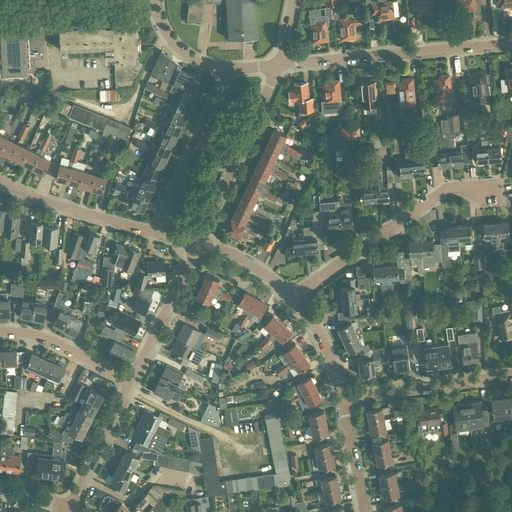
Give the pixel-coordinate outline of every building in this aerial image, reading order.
[(189,0),(187,19),(202,22),(205,3),(227,2),(229,39),(245,38),(245,43),(249,43),(253,43),(252,38),(257,38),(254,0),(189,0)] [(365,0),(366,3),(371,3),(372,14),(376,13),(376,19),(394,17),(393,16),(398,16),(397,1),(386,3),(385,0),(365,0)] [(413,0),(414,0),(412,0),(413,10),(416,10),(417,15),(434,14),(432,0),(413,0)] [(453,0),(454,6),(457,5),(458,11),(476,10),(474,0),(453,0)] [(345,19),(339,19),(338,14),(337,14),(337,7),(331,8),(332,15),(333,28),(340,28),(341,40),(356,39),(355,25),(363,24),(362,13),(345,15),(345,19)] [(317,25),(311,25),(313,43),(328,41),(326,26),(328,26),(327,15),(316,16),(317,25)] [(112,25),(59,28),(60,47),(104,45),(105,57),(114,57),(116,88),(132,87),(143,63),(138,61),(136,26),(138,24),(138,21),(136,19),(133,19),(131,21),(117,22),(117,19),(112,19),(112,22),(112,24),(112,25)] [(0,33),(0,32),(0,33),(0,34),(1,43),(0,42),(0,43),(1,44),(1,53),(0,53),(0,54),(1,54),(2,63),(1,63),(1,64),(2,64),(2,73),(1,73),(1,74),(2,74),(3,76),(6,76),(6,74),(24,74),(25,75),(28,75),(28,72),(35,72),(34,58),(43,58),(42,40),(39,40),(39,32),(42,32),(41,22),(19,23),(19,32),(4,32),(4,30),(0,30),(0,33)] [(160,54),(150,74),(162,79),(170,62),(171,59),(160,54)] [(170,62),(162,79),(172,84),(179,70),(180,67),(170,62)] [(507,79),(501,79),(502,91),(511,89),(511,68),(506,69),(507,79)] [(179,70),(172,84),(173,84),(173,82),(184,87),(189,77),(193,79),(194,76),(179,70)] [(476,76),(470,76),(472,102),(487,101),(485,71),(475,72),(476,76)] [(440,79),(433,80),(435,97),(436,102),(445,101),(445,96),(451,95),(449,75),(439,76),(440,79)] [(189,77),(184,87),(197,93),(198,93),(195,92),(199,81),(193,79),(189,77)] [(395,82),(384,83),(385,93),(395,92),(395,91),(398,91),(399,100),(399,107),(406,106),(415,105),(412,78),(403,79),(403,82),(397,83),(397,82),(395,82)] [(363,82),(360,83),(362,107),(377,105),(375,81),(372,82),(372,79),(363,79),(363,82)] [(325,102),(321,102),(322,114),(341,112),(340,100),(338,80),(329,80),(329,84),(323,85),(325,102)] [(147,82),(144,87),(152,90),(154,85),(147,82)] [(172,84),(170,90),(174,92),(175,91),(180,93),(179,97),(192,104),(197,93),(184,87),(173,82),(173,84),(172,84)] [(294,91),(289,92),(289,100),(295,100),(299,100),(300,112),(314,110),(313,98),(308,98),(307,83),(294,84),(294,91)] [(154,85),(152,90),(159,94),(161,89),(154,85)] [(161,89),(159,94),(167,97),(169,92),(161,89)] [(169,103),(168,105),(188,114),(192,104),(179,97),(173,95),(169,103)] [(57,100),(54,110),(59,112),(62,102),(57,100)] [(163,100),(160,105),(167,108),(163,116),(169,119),(183,125),(188,114),(168,105),(169,103),(163,100)] [(62,102),(59,112),(64,114),(67,104),(62,102)] [(67,104),(64,114),(68,116),(72,106),(67,104)] [(73,104),(68,117),(74,119),(79,107),(73,104)] [(79,107),(74,119),(80,121),(85,109),(79,107)] [(85,109),(80,121),(86,123),(91,111),(85,109)] [(91,111),(86,123),(92,126),(96,113),(91,111)] [(466,112),(457,112),(458,114),(458,120),(459,126),(459,130),(464,130),(468,130),(470,129),(478,129),(478,121),(467,122),(466,112)] [(96,113),(92,126),(98,128),(102,116),(96,113)] [(440,126),(436,127),(436,130),(441,130),(441,132),(459,130),(459,126),(458,120),(458,114),(446,115),(446,119),(440,119),(440,126)] [(102,116),(98,128),(103,130),(108,118),(102,116)] [(421,116),(411,117),(413,133),(423,132),(421,116)] [(0,151),(6,138),(13,126),(8,124),(10,121),(2,117),(1,119),(0,118),(0,151)] [(108,118),(103,130),(109,132),(114,120),(108,118)] [(146,118),(144,123),(150,126),(153,121),(146,118)] [(159,124),(158,127),(164,129),(178,136),(183,125),(169,119),(166,124),(161,121),(159,124)] [(292,124),(290,127),(295,129),(300,125),(302,127),(307,123),(303,119),(295,126),(292,124)] [(114,120),(109,132),(115,135),(120,123),(114,120)] [(153,121),(150,126),(157,129),(153,137),(159,140),(173,146),(178,136),(164,129),(158,127),(159,124),(153,121)] [(120,123),(115,135),(121,137),(125,125),(120,123)] [(24,124),(17,137),(23,140),(29,127),(24,124)] [(125,125),(121,137),(127,139),(131,127),(125,125)] [(355,127),(341,128),(342,138),(356,137),(355,127)] [(273,129),(268,140),(286,149),(287,147),(288,145),(283,142),(286,135),(273,129)] [(482,148),(475,149),(477,162),(489,161),(487,140),(486,129),(480,130),(482,148)] [(443,152),(437,152),(438,166),(451,165),(448,138),(447,131),(437,132),(438,140),(442,140),(443,152)] [(42,149),(39,155),(32,168),(43,174),(50,160),(43,157),(46,151),(44,151),(51,138),(46,135),(39,148),(42,149)] [(388,137),(372,139),(373,146),(389,145),(388,137)] [(454,137),(448,138),(451,165),(470,163),(468,144),(460,145),(461,150),(455,151),(454,137)] [(6,138),(0,151),(11,157),(17,144),(6,138)] [(136,139),(134,144),(140,148),(143,142),(136,139)] [(493,139),(487,140),(489,161),(501,159),(500,146),(493,147),(493,139)] [(149,146),(148,148),(168,157),(173,146),(159,140),(156,145),(150,143),(149,145),(149,146)] [(268,140),(263,152),(276,157),(279,151),(284,153),(285,152),(286,149),(268,140)] [(350,141),(334,142),(335,155),(351,154),(350,141)] [(143,142),(140,148),(147,151),(145,154),(151,156),(149,161),(163,168),(168,157),(148,148),(149,146),(149,145),(143,142)] [(17,144),(11,157),(21,163),(28,149),(17,144)] [(396,170),(393,170),(395,182),(401,181),(401,176),(413,175),(410,145),(408,146),(408,147),(405,147),(406,162),(400,163),(400,162),(395,162),(396,170)] [(415,145),(410,145),(413,175),(425,174),(424,161),(417,161),(416,149),(415,149),(415,145)] [(430,145),(422,146),(423,158),(431,157),(430,145)] [(59,164),(55,179),(67,182),(72,168),(73,162),(76,163),(80,149),(75,148),(71,161),(69,161),(67,166),(59,164)] [(293,149),(290,154),(296,157),(297,154),(305,157),(307,152),(300,148),(298,152),(293,149)] [(28,149),(21,163),(32,168),(39,155),(28,149)] [(263,152),(258,163),(276,171),(277,169),(278,167),(273,165),(276,157),(263,152)] [(98,154),(94,168),(99,170),(103,156),(98,154)] [(117,154),(113,162),(118,164),(122,156),(117,154)] [(130,169),(133,164),(126,161),(125,163),(124,166),(128,168),(130,169)] [(139,167),(138,170),(158,179),(163,168),(149,161),(146,168),(140,165),(139,167)] [(302,165),(299,170),(308,174),(309,171),(314,173),(319,164),(314,162),(310,169),(302,165)] [(258,163),(253,174),(265,180),(268,173),(274,176),(275,174),(276,171),(258,163)] [(133,164),(128,174),(135,177),(136,175),(141,177),(139,183),(153,189),(158,179),(138,170),(139,167),(133,164)] [(393,166),(386,166),(388,182),(395,182),(393,170),(393,166)] [(72,168),(67,182),(79,186),(83,171),(72,168)] [(83,171),(79,186),(91,189),(95,174),(83,171)] [(95,174),(91,189),(103,192),(107,178),(95,174)] [(248,185),(286,203),(288,204),(291,197),(280,192),(277,196),(267,191),(267,189),(262,187),(265,180),(253,174),(248,185)] [(381,174),(374,175),(377,200),(389,199),(388,186),(382,186),(381,174)] [(363,178),(356,179),(357,190),(364,189),(365,202),(377,200),(374,175),(369,175),(369,180),(363,181),(363,178)] [(115,188),(112,194),(118,194),(121,190),(123,185),(114,181),(113,186),(114,187),(114,188),(115,188)] [(130,188),(128,191),(148,200),(153,189),(139,183),(136,188),(131,185),(129,188),(130,188)] [(123,185),(121,190),(127,193),(126,196),(131,199),(129,205),(143,211),(148,200),(128,191),(130,188),(129,188),(123,185)] [(248,185),(242,196),(255,202),(258,196),(263,199),(264,196),(275,201),(273,204),(283,209),(286,203),(248,185)] [(242,196),(237,207),(255,216),(256,214),(257,212),(252,209),(255,202),(242,196)] [(340,197),(337,197),(338,201),(339,213),(340,213),(341,226),(353,225),(351,202),(344,203),(344,201),(340,197)] [(333,214),(327,214),(329,227),(341,226),(340,213),(339,213),(338,201),(332,202),(333,214)] [(237,207),(232,219),(245,224),(248,218),(253,220),(254,219),(255,216),(237,207)] [(7,210),(4,235),(17,236),(19,217),(7,216),(7,210)] [(231,218),(225,230),(240,237),(243,229),(249,232),(248,232),(256,236),(258,231),(251,227),(245,224),(232,219),(231,218)] [(507,221),(495,222),(498,248),(503,248),(502,236),(509,235),(507,221)] [(495,222),(483,224),(484,237),(491,237),(491,241),(491,249),(498,248),(495,222)] [(30,223),(29,241),(43,242),(44,227),(44,224),(30,223)] [(470,225),(457,226),(459,250),(460,251),(466,251),(465,245),(473,244),(472,238),(471,238),(470,225)] [(316,234),(315,226),(303,228),(304,238),(306,252),(318,251),(316,234)] [(457,226),(445,227),(446,241),(447,240),(448,251),(459,250),(457,226)] [(44,227),(43,242),(43,245),(57,246),(58,228),(44,227)] [(287,229),(282,240),(288,243),(293,232),(287,229)] [(82,247),(81,252),(85,253),(90,256),(92,250),(94,251),(100,237),(88,232),(85,238),(82,247)] [(74,233),(66,254),(74,258),(74,257),(79,259),(71,277),(85,282),(91,284),(94,277),(91,276),(93,271),(90,269),(93,270),(95,265),(92,264),(93,262),(83,258),(85,253),(81,252),(82,247),(85,238),(82,237),(83,236),(74,233)] [(267,236),(262,247),(270,251),(275,240),(267,236)] [(293,246),(286,247),(287,257),(295,256),(294,253),(306,252),(304,238),(292,240),(293,246)] [(433,240),(420,241),(423,266),(429,266),(428,253),(434,253),(433,240)] [(420,241),(408,242),(409,255),(410,255),(410,258),(411,258),(412,264),(418,264),(418,274),(420,276),(423,276),(422,266),(423,266),(420,241)] [(104,256),(101,284),(112,285),(115,264),(133,271),(140,252),(139,250),(134,248),(132,249),(128,247),(128,248),(116,243),(112,253),(115,254),(114,257),(104,256)] [(447,243),(440,244),(442,264),(443,264),(443,268),(448,268),(448,264),(449,264),(447,243)] [(482,253),(472,254),(473,268),(476,268),(476,272),(483,272),(482,268),(483,268),(482,253)] [(148,269),(146,269),(147,271),(148,271),(149,276),(165,274),(164,261),(148,263),(148,269)] [(412,281),(410,263),(404,264),(404,274),(405,281),(405,282),(412,281)] [(404,274),(404,264),(385,265),(387,291),(387,295),(392,294),(393,292),(392,284),(400,283),(400,281),(405,281),(404,274)] [(385,265),(373,267),(374,280),(381,279),(382,291),(387,291),(385,265)] [(483,265),(483,281),(492,281),(492,265),(483,265)] [(140,273),(136,287),(145,289),(148,277),(147,275),(140,273)] [(206,274),(201,286),(231,299),(232,296),(221,291),(222,290),(216,287),(219,280),(206,274)] [(366,289),(365,278),(365,276),(357,276),(358,290),(366,289)] [(60,289),(61,281),(39,280),(39,288),(60,289)] [(347,288),(341,289),(342,301),(359,299),(359,294),(355,294),(354,280),(346,280),(347,288)] [(201,286),(196,298),(209,303),(212,296),(218,298),(219,296),(230,301),(231,299),(201,286)] [(109,297),(108,305),(117,307),(118,301),(121,288),(113,287),(110,298),(109,297)] [(133,288),(129,297),(135,300),(131,307),(144,313),(150,301),(148,301),(153,290),(141,289),(133,288)] [(245,291),(238,304),(246,308),(243,313),(244,314),(238,324),(240,325),(256,297),(245,291)] [(55,303),(53,307),(60,310),(53,323),(64,329),(71,315),(74,309),(62,303),(63,301),(64,301),(66,294),(59,292),(55,303)] [(7,293),(0,293),(0,315),(10,315),(9,300),(7,300),(7,293)] [(256,297),(240,325),(243,327),(248,319),(250,320),(254,313),(260,316),(267,304),(256,297)] [(361,299),(359,299),(342,301),(343,313),(350,312),(350,316),(357,315),(356,305),(362,305),(361,299)] [(23,300),(20,316),(32,318),(35,303),(23,300)] [(35,303),(32,318),(44,320),(47,305),(35,303)] [(500,306),(492,307),(493,314),(496,313),(497,315),(498,326),(500,338),(511,336),(511,329),(511,326),(511,321),(511,320),(511,303),(510,304),(510,310),(500,312),(500,306)] [(466,304),(466,314),(472,317),(472,322),(482,322),(482,304),(466,304)] [(99,306),(97,315),(104,316),(106,307),(99,306)] [(117,326),(114,331),(123,335),(126,331),(134,335),(139,323),(134,321),(135,318),(120,310),(116,318),(119,319),(116,325),(117,326)] [(200,311),(196,321),(203,325),(208,315),(200,311)] [(71,315),(64,329),(74,334),(82,320),(71,315)] [(267,336),(259,346),(261,347),(282,323),(273,315),(264,326),(270,331),(266,335),(267,336)] [(411,315),(404,316),(406,332),(413,331),(411,315)] [(282,323),(261,347),(264,349),(272,340),(273,341),(277,337),(283,342),(292,331),(282,323)] [(351,323),(338,329),(343,341),(357,335),(362,333),(360,328),(355,330),(351,323)] [(184,324),(178,337),(193,345),(200,332),(184,324)] [(103,326),(100,333),(115,339),(109,352),(126,360),(133,347),(120,341),(123,335),(114,331),(103,326)] [(208,328),(205,334),(218,340),(221,334),(208,328)] [(245,328),(238,337),(245,342),(252,332),(245,328)] [(475,333),(458,335),(459,344),(461,344),(463,362),(479,360),(475,333)] [(357,335),(343,341),(349,353),(358,349),(361,355),(370,350),(367,344),(363,347),(357,335)] [(178,337),(171,351),(178,355),(175,360),(186,366),(188,360),(187,359),(193,345),(178,337)] [(295,344),(284,352),(291,362),(303,354),(295,344)] [(448,344),(436,346),(439,368),(439,367),(445,366),(445,364),(451,364),(448,344)] [(396,353),(392,353),(395,371),(410,369),(407,346),(395,348),(396,353)] [(439,368),(436,346),(425,347),(427,367),(433,366),(434,368),(439,367),(439,368)] [(373,359),(359,361),(360,376),(376,374),(374,364),(380,363),(378,348),(372,349),(373,359)] [(16,350),(4,351),(5,365),(17,364),(16,350)] [(26,366),(26,370),(36,374),(38,371),(43,358),(32,353),(26,366)] [(285,364),(280,367),(284,372),(289,369),(290,370),(295,367),(299,372),(310,364),(303,354),(291,362),(287,366),(285,364)] [(43,358),(38,371),(49,376),(54,363),(55,360),(48,357),(47,359),(43,358)] [(218,379),(222,364),(211,361),(208,376),(218,379)] [(54,363),(49,376),(65,383),(68,375),(63,372),(65,368),(65,367),(66,365),(59,362),(58,364),(54,363)] [(161,378),(159,381),(167,385),(168,381),(185,390),(187,385),(184,384),(185,381),(180,379),(183,373),(166,365),(160,378),(161,378)] [(280,367),(276,371),(280,376),(284,372),(280,367)] [(187,369),(184,374),(200,382),(203,377),(187,369)] [(311,377),(292,386),(296,395),(292,397),(293,399),(316,388),(311,377)] [(42,391),(43,383),(32,381),(30,388),(42,391)] [(81,397),(85,399),(98,405),(100,401),(103,402),(108,393),(98,389),(97,391),(77,381),(72,392),(81,397)] [(159,381),(153,392),(168,400),(170,395),(177,399),(181,391),(173,387),(173,388),(167,385),(159,381)] [(316,388),(293,399),(294,402),(298,400),(299,402),(306,399),(309,405),(322,399),(316,388)] [(72,392),(70,397),(79,401),(81,397),(72,392)] [(226,397),(219,398),(220,410),(228,409),(227,402),(248,400),(247,394),(226,396),(226,397)] [(509,397),(492,399),(494,420),(511,418),(511,411),(511,410),(511,400),(510,401),(509,397)] [(85,399),(79,410),(93,416),(98,405),(85,399)] [(490,427),(488,412),(482,412),(480,400),(467,402),(470,429),(490,427)] [(470,429),(467,402),(453,404),(457,431),(470,429)] [(208,403),(201,420),(218,426),(219,423),(214,406),(208,403)] [(67,413),(65,416),(87,427),(93,416),(79,410),(75,407),(71,415),(67,413)] [(382,408),(366,411),(369,422),(384,419),(383,412),(389,411),(388,407),(382,408)] [(427,411),(419,412),(420,423),(428,422),(430,432),(441,430),(441,434),(447,433),(446,423),(440,424),(438,408),(427,409),(427,411)] [(145,410),(138,424),(165,437),(167,438),(171,431),(158,425),(161,418),(145,410)] [(228,426),(238,424),(236,410),(225,412),(228,426)] [(308,414),(302,415),(303,420),(309,419),(311,426),(326,423),(324,411),(308,414)] [(65,416),(62,422),(71,426),(69,431),(82,438),(87,427),(65,416)] [(170,417),(167,423),(182,430),(184,425),(170,417)] [(265,419),(267,426),(279,424),(277,417),(265,419)] [(384,419),(369,422),(371,434),(380,432),(381,436),(387,435),(386,431),(384,419)] [(326,423),(311,426),(313,437),(314,442),(320,440),(319,436),(328,434),(326,423)] [(138,424),(131,438),(137,441),(133,448),(143,450),(143,451),(147,452),(149,447),(160,452),(167,438),(165,437),(138,424)] [(280,431),(279,424),(267,426),(268,433),(280,431)] [(51,428),(47,434),(59,440),(62,433),(51,428)] [(190,428),(191,444),(199,444),(198,428),(190,428)] [(489,430),(480,431),(484,459),(493,458),(489,430)] [(281,438),(280,431),(268,433),(269,440),(281,438)] [(382,440),(373,442),(375,454),(390,451),(388,439),(387,435),(381,436),(382,440)] [(212,437),(199,439),(200,445),(213,444),(212,437)] [(283,445),(281,438),(269,440),(271,447),(283,445)] [(320,440),(314,442),(315,446),(317,457),(332,454),(330,443),(321,445),(320,440)] [(52,458),(50,476),(55,477),(55,478),(65,479),(66,470),(64,469),(65,459),(64,459),(65,451),(61,451),(63,442),(54,441),(52,458)] [(213,444),(200,445),(201,452),(214,450),(213,444)] [(0,454),(0,470),(5,471),(8,446),(2,445),(1,450),(7,451),(6,455),(0,454)] [(284,452),(283,445),(271,447),(272,454),(284,452)] [(8,446),(5,471),(19,472),(21,457),(13,456),(14,447),(8,446)] [(125,450),(120,461),(134,469),(140,458),(125,450)] [(214,450),(201,452),(202,458),(215,456),(214,450)] [(143,451),(142,457),(156,460),(156,461),(158,454),(147,452),(143,451)] [(390,451),(375,454),(377,465),(393,462),(398,461),(397,457),(392,458),(390,451)] [(285,458),(284,452),(272,454),(273,460),(285,458)] [(156,460),(155,465),(161,466),(163,455),(158,454),(156,461),(156,460)] [(318,464),(312,465),(313,470),(319,469),(334,466),(332,454),(317,457),(318,464)] [(52,458),(38,456),(36,474),(41,475),(41,476),(50,477),(50,476),(52,458)] [(169,456),(167,467),(202,474),(202,462),(176,457),(169,456)] [(215,456),(202,458),(203,465),(215,463),(215,456)] [(287,465),(285,458),(273,460),(275,467),(287,465)] [(120,461),(115,472),(129,479),(134,469),(120,461)] [(215,463),(203,465),(204,471),(216,469),(215,463)] [(288,472),(287,465),(275,467),(276,473),(288,472)] [(394,472),(379,475),(381,487),(397,484),(395,477),(401,476),(400,471),(394,473),(394,472)] [(115,472),(109,483),(117,487),(115,491),(122,494),(129,479),(115,472)] [(288,472),(276,473),(278,486),(290,485),(288,472)] [(278,486),(276,473),(269,474),(271,487),(278,486)] [(271,487),(269,474),(263,475),(265,488),(271,487)] [(265,488),(263,475),(257,476),(259,489),(265,488)] [(259,489),(257,476),(250,477),(252,490),(259,489)] [(321,479),(315,480),(316,484),(322,483),(323,490),(339,487),(336,476),(321,479)] [(250,477),(244,478),(246,491),(252,490),(250,477)] [(244,478),(238,479),(240,492),(246,491),(244,478)] [(238,479),(231,480),(233,493),(240,492),(238,479)] [(231,480),(225,481),(227,494),(233,493),(231,480)] [(225,481),(218,482),(220,494),(227,494),(225,481)] [(218,482),(206,483),(208,496),(220,494),(218,482)] [(397,484),(381,487),(383,498),(393,496),(393,501),(399,499),(398,495),(399,495),(397,484)] [(152,486),(148,491),(158,499),(160,498),(168,505),(170,500),(171,499),(179,501),(184,491),(152,486)] [(339,487),(323,490),(326,502),(326,501),(327,506),(333,505),(332,500),(341,499),(339,487)] [(94,494),(101,497),(104,493),(97,489),(94,494)] [(148,491),(131,510),(132,511),(133,511),(138,507),(143,511),(146,511),(158,500),(158,499),(148,491)] [(234,494),(227,495),(229,511),(236,510),(234,494)] [(443,494),(433,495),(434,503),(444,501),(443,494)] [(108,495),(102,507),(107,511),(129,511),(131,510),(122,502),(108,495)] [(296,511),(294,495),(287,496),(289,511),(296,511)] [(165,511),(168,505),(160,498),(158,499),(158,500),(146,511),(165,511)] [(394,505),(385,507),(386,511),(402,511),(401,504),(400,504),(399,499),(393,501),(394,505)] [(168,505),(165,511),(166,511),(169,511),(174,511),(174,510),(173,500),(170,500),(168,505)]
